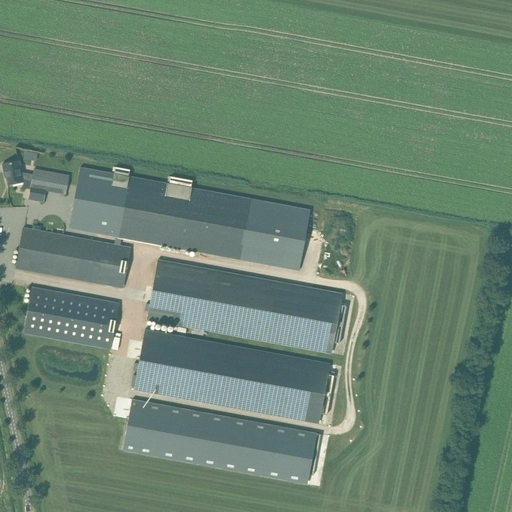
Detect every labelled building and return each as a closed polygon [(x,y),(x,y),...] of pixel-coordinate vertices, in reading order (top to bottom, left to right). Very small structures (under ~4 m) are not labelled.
[(19,161),(2,164),(4,173),(5,173),(8,185),(24,182),(24,180),(32,181),(28,201),(44,204),(46,191),(67,195),(70,176),(34,169),(33,175),(21,172),(19,161)] [(80,168),(69,228),(299,271),(310,210),(80,168)] [(23,228),(16,268),(122,287),(129,247),(120,246),(114,245),(40,231),(32,230),(23,228)] [(340,294),(157,261),(147,320),(329,353),(331,342),(339,344),(346,306),(338,305),(340,294)] [(31,289),(23,333),(111,349),(119,305),(31,289)] [(327,364),(145,330),(134,390),(316,423),(318,413),(327,415),(334,375),(335,372),(325,371),(327,364)] [(131,402),(121,461),(302,494),(304,486),(313,488),(321,445),(312,443),(314,435),(131,402)]
